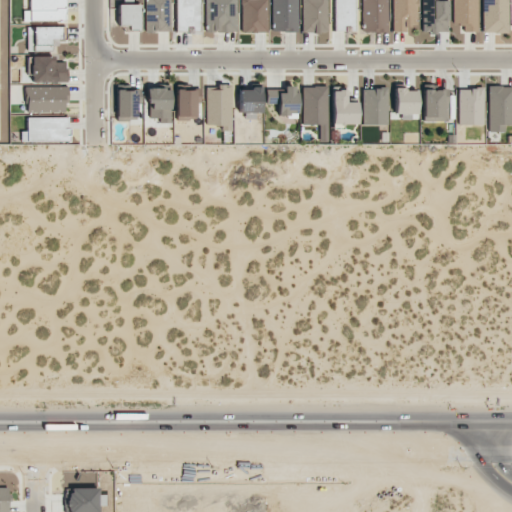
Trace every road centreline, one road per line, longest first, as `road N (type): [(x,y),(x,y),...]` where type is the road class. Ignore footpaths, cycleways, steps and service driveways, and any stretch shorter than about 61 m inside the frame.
road 1 (secondary): [(0,457),(511,456)]
road 2 (secondary): [(511,424),(0,424)]
road 3 (residential): [(92,61),(511,60)]
road 4 (residential): [(91,0),(93,136)]
